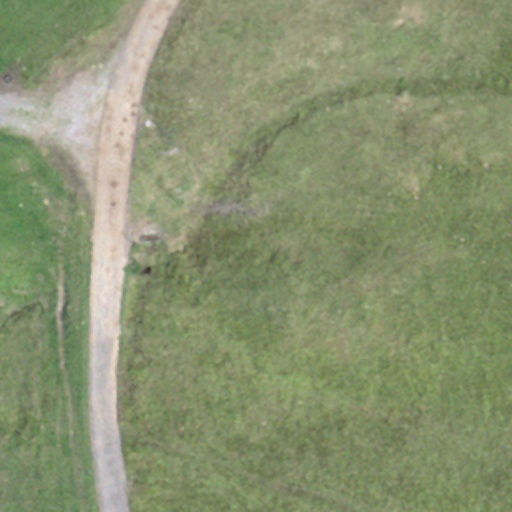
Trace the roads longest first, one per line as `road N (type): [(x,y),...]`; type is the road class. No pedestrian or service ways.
road 1 (track): [(113,511),(107,220),(147,0)]
road 2 (track): [(123,134),(0,112)]
